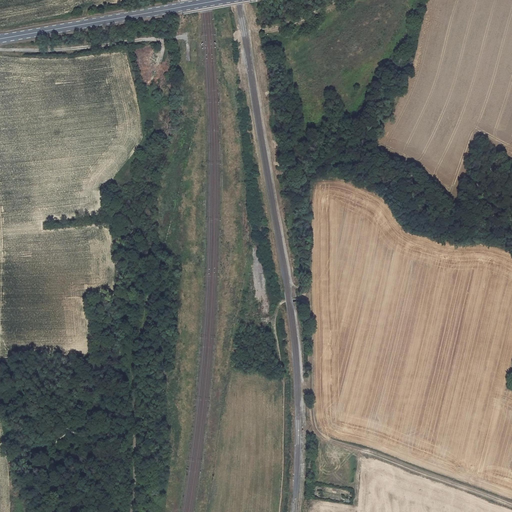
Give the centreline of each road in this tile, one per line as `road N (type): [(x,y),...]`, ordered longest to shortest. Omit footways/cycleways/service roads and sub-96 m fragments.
road 1 (track): [(511,505),(319,436),(310,413),(307,300)]
road 2 (track): [(281,511),(286,410),(275,326),(285,301)]
road 3 (tertiary): [(0,39),(180,7)]
road 4 (track): [(0,49),(162,38)]
road 5 (track): [(131,511),(130,367)]
